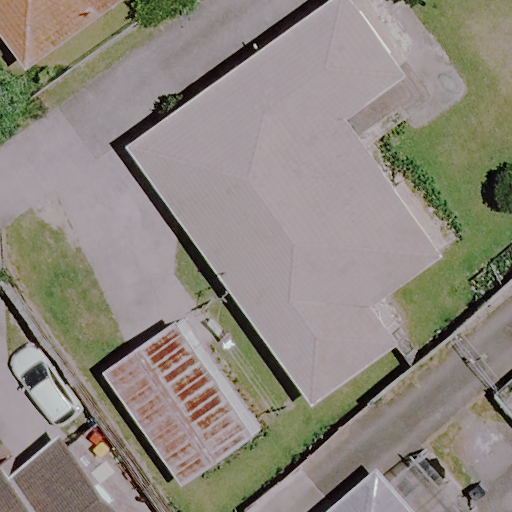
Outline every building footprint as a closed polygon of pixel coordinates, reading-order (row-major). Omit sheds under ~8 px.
[(0,0),(0,21),(23,55),(107,0),(0,0)] [(415,72),(365,0),(328,0),(135,132),(318,399),(406,339),(379,300),(447,253),(353,114),(415,72)] [(259,432),(174,310),(102,361),(187,483),(259,432)] [(0,511),(124,511),(46,421),(0,460),(0,511)] [(468,511),(469,511),(412,448),(341,511),(468,511)]
